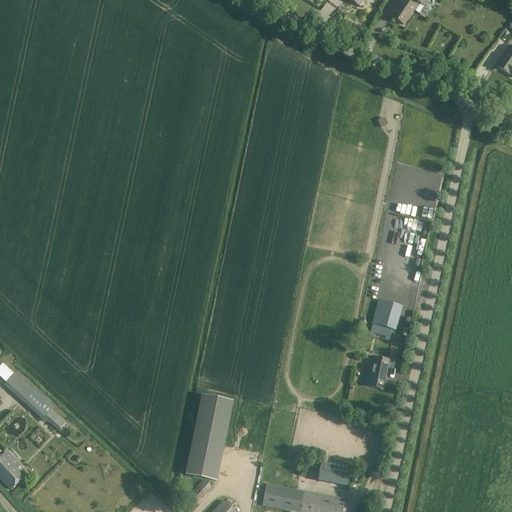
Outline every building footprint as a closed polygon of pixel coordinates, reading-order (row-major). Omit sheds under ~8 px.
[(410,0),(409,3),(405,0),(393,17),(404,25),(413,11),(416,12),(420,5),(425,8),(430,0),(410,0)] [(511,46),(498,67),(508,75),(509,74),(511,76),(511,46)] [(378,121),(380,127),(388,125),(385,118),(378,121)] [(385,251),(380,273),(388,275),(393,253),(385,251)] [(392,331),(399,306),(379,301),(371,332),(390,337),(392,331)] [(389,361),(372,357),(365,387),(382,391),(389,361)] [(55,408),(16,373),(4,386),(43,421),(45,419),(59,432),(67,423),(52,410),(55,408)] [(202,396),(186,475),(217,482),(233,403),(202,396)] [(19,466),(7,453),(0,459),(0,477),(12,490),(24,479),(15,469),(19,466)] [(352,465),(323,460),(318,482),(348,488),(352,465)] [(188,495),(196,502),(210,487),(203,480),(188,495)] [(342,511),(345,500),(267,484),(263,504),(297,511),(296,511),(342,511)] [(234,511),(224,501),(213,511),(234,511)]
